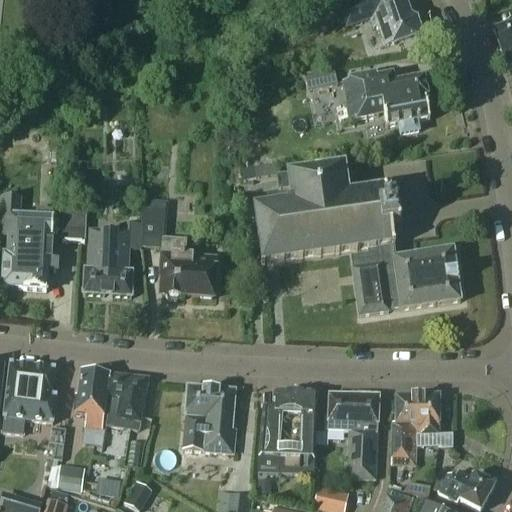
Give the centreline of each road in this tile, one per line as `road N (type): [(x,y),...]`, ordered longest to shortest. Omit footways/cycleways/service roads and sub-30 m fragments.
road 1 (unclassified): [(383,371),(0,343)]
road 2 (residential): [(511,244),(491,106),(455,0)]
road 3 (residential): [(371,511),(382,475),(383,371)]
road 4 (unclassified): [(511,371),(383,371)]
